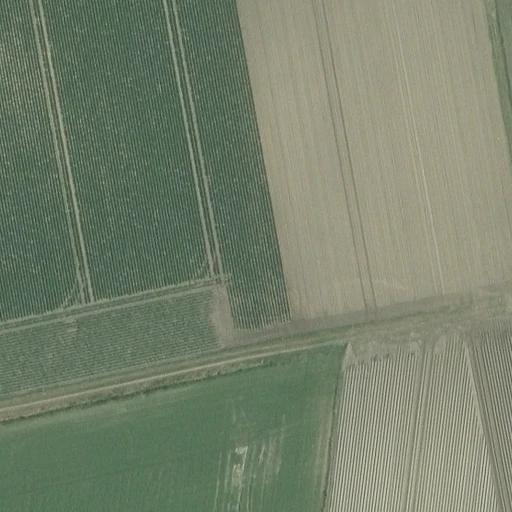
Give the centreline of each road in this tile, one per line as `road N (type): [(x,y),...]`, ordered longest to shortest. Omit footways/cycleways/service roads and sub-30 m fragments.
road 1 (track): [(511,294),(0,409)]
road 2 (track): [(490,0),(511,123)]
